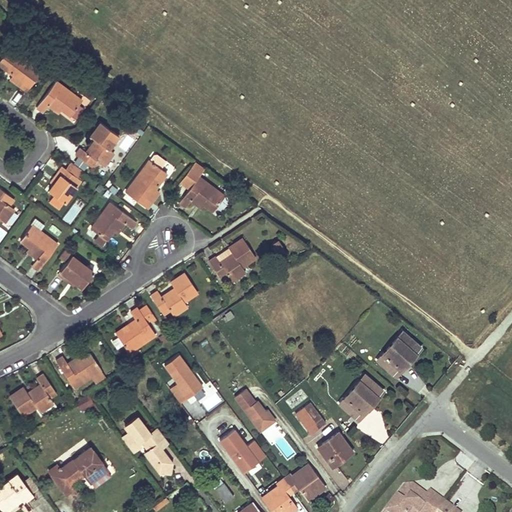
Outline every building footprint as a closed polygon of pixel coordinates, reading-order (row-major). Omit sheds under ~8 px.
[(9,46),(0,58),(0,64),(12,74),(9,79),(26,91),(42,69),(9,46)] [(69,116),(70,115),(77,105),(81,101),(54,81),(35,107),(42,112),(47,105),(54,110),(57,107),(69,116)] [(77,105),(70,115),(75,119),(82,109),(77,105)] [(80,148),(75,155),(93,169),(98,162),(103,165),(113,152),(108,149),(117,136),(99,122),(89,135),(95,139),(85,152),(80,148)] [(149,160),(125,192),(146,207),(159,191),(155,188),(166,173),(149,160)] [(188,188),(178,202),(185,207),(190,200),(197,205),(200,201),(212,211),(224,195),(198,176),(203,169),(196,163),(190,171),(189,169),(180,182),(188,188)] [(53,184),(48,190),(54,196),(62,201),(64,203),(80,180),(61,166),(56,173),(59,175),(53,184)] [(56,173),(50,182),(53,184),(59,175),(56,173)] [(0,219),(4,222),(14,209),(9,205),(14,199),(0,188),(0,219)] [(62,201),(54,196),(50,202),(57,208),(62,201)] [(90,228),(99,234),(105,239),(106,240),(116,227),(119,229),(124,223),(131,228),(136,222),(110,202),(90,228)] [(31,225),(20,240),(33,249),(30,253),(37,258),(31,265),(38,270),(57,244),(40,232),(45,225),(35,218),(30,224),(31,225)] [(105,239),(99,234),(94,240),(101,245),(105,239)] [(216,256),(208,261),(220,279),(227,274),(231,280),(245,271),(241,266),(256,256),(243,237),(228,247),(232,254),(220,262),(216,256)] [(279,239),(274,242),(281,253),(287,250),(279,239)] [(228,247),(216,256),(220,262),(232,254),(228,247)] [(63,251),(59,256),(66,261),(57,274),(64,278),(66,275),(74,282),(81,287),(92,272),(63,251)] [(158,289),(150,294),(163,314),(170,309),(173,314),(187,305),(184,300),(197,291),(184,272),(170,281),(175,288),(162,296),(158,289)] [(66,275),(64,278),(72,284),(74,282),(66,275)] [(147,304),(139,309),(146,320),(151,317),(154,315),(147,304)] [(131,327),(117,336),(111,340),(117,348),(123,344),(128,351),(155,334),(146,320),(139,309),(137,306),(130,311),(135,319),(128,323),(131,327)] [(229,310),(224,313),(228,319),(233,315),(229,310)] [(130,311),(124,316),(128,323),(135,319),(130,311)] [(128,323),(115,332),(117,336),(131,327),(128,323)] [(376,359),(392,374),(403,362),(405,364),(419,347),(400,331),(376,359)] [(76,361),(74,358),(67,363),(62,356),(55,360),(73,386),(90,375),(100,369),(89,353),(81,359),(76,361)] [(203,385),(179,353),(164,364),(177,381),(188,396),(193,392),(201,386),(203,385)] [(403,362),(392,374),(395,376),(405,364),(403,362)] [(100,369),(90,375),(94,381),(104,375),(100,369)] [(23,386),(9,395),(22,415),(35,406),(39,411),(53,402),(49,396),(56,392),(43,373),(36,377),(40,384),(27,392),(23,386)] [(339,402),(355,416),(365,405),(368,407),(382,391),(363,374),(339,402)] [(180,402),(188,396),(177,381),(170,387),(180,402)] [(205,392),(201,386),(193,392),(197,398),(205,392)] [(256,400),(247,387),(235,396),(245,409),(246,408),(256,400)] [(80,408),(92,401),(87,393),(75,400),(80,408)] [(276,418),(268,408),(266,409),(258,399),(256,400),(246,408),(245,409),(260,430),(276,418)] [(81,410),(93,403),(92,401),(80,408),(81,410)] [(197,402),(188,408),(197,421),(206,415),(197,402)] [(310,402),(295,413),(310,433),(325,422),(310,402)] [(365,405),(355,416),(358,419),(368,407),(365,405)] [(137,417),(125,426),(129,432),(138,443),(141,440),(149,450),(145,452),(160,471),(169,463),(165,457),(167,456),(161,448),(158,445),(150,434),(137,417)] [(254,438),(247,444),(234,427),(218,439),(243,472),(266,454),(254,438)] [(158,445),(161,448),(169,442),(158,428),(150,434),(158,445)] [(141,447),(145,452),(149,450),(141,440),(138,443),(129,432),(121,438),(132,453),(141,447)] [(338,432),(317,446),(332,466),(352,451),(338,432)] [(56,465),(48,470),(65,493),(73,488),(70,484),(84,473),(90,481),(106,470),(90,447),(59,469),(56,465)] [(169,463),(160,471),(170,472),(171,461),(167,456),(165,457),(169,463)] [(289,473),(283,477),(292,491),(298,487),(307,499),(324,487),(307,464),(291,475),(289,473)] [(0,485),(0,508),(0,509),(19,495),(21,499),(23,501),(32,494),(16,473),(0,485)] [(292,491),(283,477),(276,482),(278,485),(262,496),(273,511),(289,511),(296,508),(287,495),(292,491)] [(223,482),(215,488),(225,502),(233,496),(223,482)] [(427,494),(413,483),(405,484),(423,498),(427,494)] [(435,511),(444,500),(430,489),(427,494),(423,498),(405,484),(386,510),(388,511),(435,511)] [(19,495),(0,509),(2,511),(4,511),(21,499),(19,495)] [(153,506),(156,511),(169,501),(165,497),(153,506)] [(458,511),(460,511),(445,500),(444,500),(435,511),(458,511)] [(260,511),(253,501),(237,511),(260,511)]
